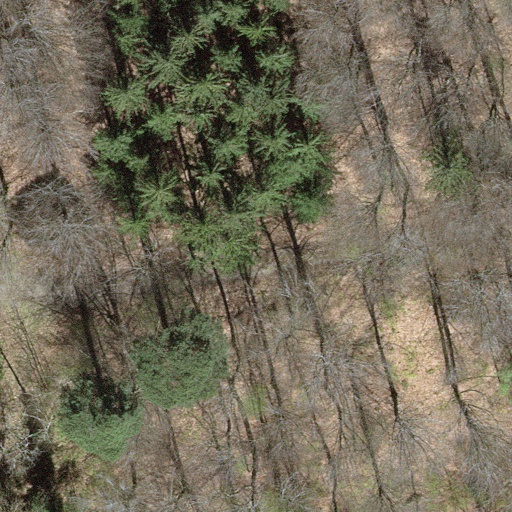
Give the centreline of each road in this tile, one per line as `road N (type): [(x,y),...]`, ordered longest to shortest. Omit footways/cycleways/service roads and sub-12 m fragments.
road 1 (track): [(48,292),(120,291),(390,241),(511,229)]
road 2 (track): [(0,431),(37,355),(48,292),(0,280)]
